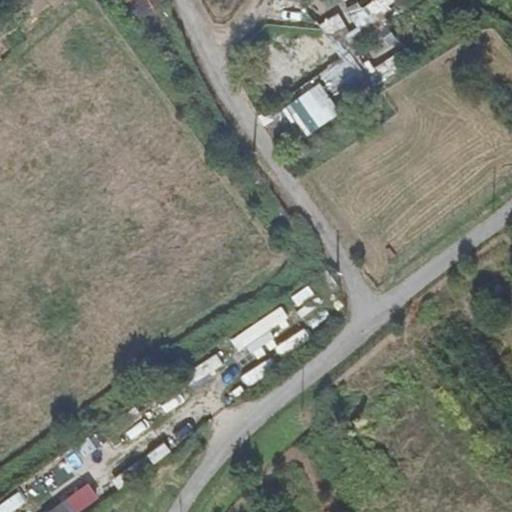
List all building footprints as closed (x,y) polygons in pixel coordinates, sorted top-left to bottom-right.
[(128,0),(140,15),(151,8),(145,0),(128,0)] [(269,21),(247,36),(255,47),(277,34),(269,21)] [(333,66),(343,59),(321,30),(311,37),(333,66)] [(299,44),(266,69),(276,83),(285,75),(293,86),(317,68),(299,44)] [(288,105),(310,134),(343,108),(321,80),(288,105)] [(91,481),(64,500),(73,511),(75,511),(101,495),(91,481)]
